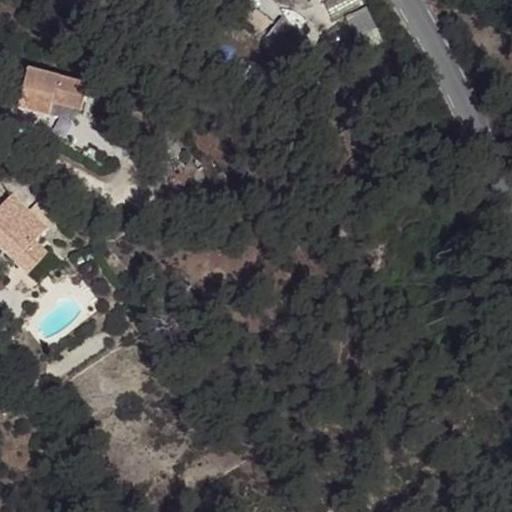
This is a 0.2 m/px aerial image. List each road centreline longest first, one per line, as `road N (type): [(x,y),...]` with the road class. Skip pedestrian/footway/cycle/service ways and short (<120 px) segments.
road 1 (unknown): [(0,103),(234,190)]
road 2 (tertiary): [(410,0),(511,219)]
